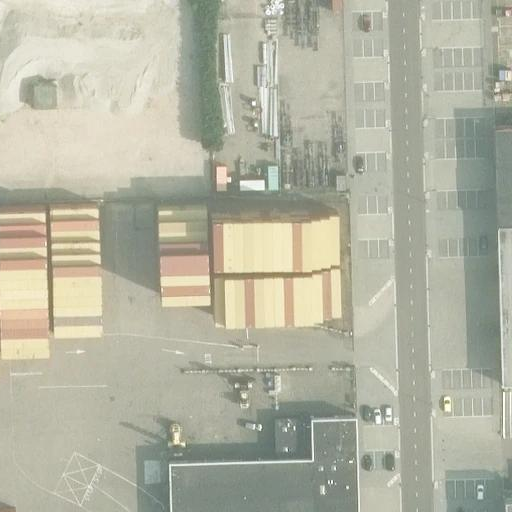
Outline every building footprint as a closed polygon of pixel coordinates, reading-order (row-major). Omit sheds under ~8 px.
[(144,31),(53,32),(11,12),(0,34),(0,106),(145,105),(144,31)] [(511,124),(493,125),(496,224),(511,223),(511,124)] [(149,195),(211,195),(211,153),(149,153),(149,195)] [(511,223),(496,224),(501,384),(511,383),(511,223)] [(358,511),(358,492),(356,416),(275,418),(276,459),(169,461),(170,511),(358,511)]
